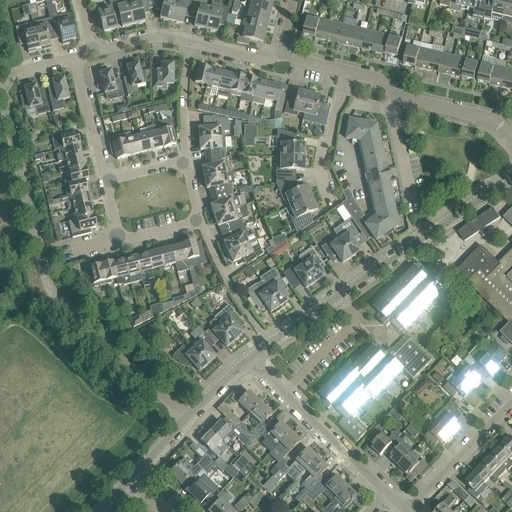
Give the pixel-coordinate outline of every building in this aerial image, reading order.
[(134,25),(128,4),(122,6),(120,0),(111,0),(109,1),(111,8),(114,19),(120,17),(122,27),(125,27),(126,27),(129,27),(129,26),(134,25)] [(132,0),(134,3),(128,4),(134,25),(138,23),(139,24),(142,23),(142,22),(145,22),(142,11),(149,10),(146,0),(132,0)] [(167,20),(171,21),(176,0),(152,0),(152,5),(156,6),(156,7),(163,8),(160,19),(163,19),(163,20),(166,21),(167,20)] [(191,15),(194,0),(176,0),(171,21),(176,22),(176,23),(179,24),(179,23),(183,24),(185,14),(191,15)] [(201,28),(206,29),(211,9),(204,7),(206,1),(202,0),(194,0),(191,15),(197,16),(194,27),(198,27),(197,28),(201,29),(201,28)] [(451,0),(450,8),(449,10),(461,13),(462,9),(468,11),(470,0),(451,0)] [(470,0),(468,11),(474,12),(473,16),(484,19),(487,7),(488,3),(482,1),(482,0),(470,0)] [(502,23),(503,17),(507,0),(495,0),(493,8),(487,7),(484,19),(502,23)] [(511,0),(507,0),(503,17),(509,18),(508,22),(510,25),(511,25),(511,0)] [(245,10),(250,11),(269,16),(271,7),(252,2),(247,1),(245,10)] [(212,2),(211,9),(206,29),(211,30),(210,31),(214,32),(214,31),(217,32),(219,22),(226,23),(229,8),(223,7),(223,5),(212,2)] [(117,29),(114,19),(111,8),(103,10),(102,6),(97,7),(103,32),(112,30),(112,31),(115,30),(115,29),(117,29)] [(267,25),(269,16),(250,11),(248,20),(267,25)] [(59,32),(62,43),(63,45),(71,43),(70,40),(75,39),(69,14),(56,17),(55,13),(49,15),(50,19),(54,34),(59,32)] [(315,42),(316,38),(320,19),(308,16),(303,35),(315,37),(314,42),(315,42)] [(418,18),(411,16),(410,23),(416,25),(418,18)] [(54,34),(50,19),(39,22),(40,26),(34,28),(39,48),(43,47),(43,50),(51,48),(48,35),(54,34)] [(320,19),(316,38),(327,41),(332,22),(320,19)] [(267,25),(248,20),(246,29),(264,33),(267,25)] [(327,41),(339,44),(343,25),(332,22),(327,41)] [(19,43),(25,41),(28,53),(35,52),(35,49),(39,48),(34,28),(28,29),(27,25),(15,28),(19,43)] [(343,25),(339,44),(350,47),(355,27),(343,25)] [(355,27),(350,47),(362,49),(366,30),(355,27)] [(453,27),(451,34),(454,34),(460,36),(462,36),(463,29),(453,27)] [(264,33),(246,29),(244,38),(238,37),(236,43),(248,46),(250,40),(262,43),(264,33)] [(374,52),(378,33),(366,30),(362,49),(374,52)] [(385,55),(390,36),(378,33),(374,52),(385,55)] [(402,39),(392,36),(390,36),(385,55),(384,59),(385,59),(386,54),(398,57),(402,39)] [(415,71),(416,67),(420,48),(408,45),(404,64),(415,66),(414,71),(415,71)] [(420,48),(416,67),(427,70),(432,51),(420,48)] [(443,54),(432,51),(427,70),(439,73),(443,54)] [(443,54),(439,73),(450,76),(455,56),(443,54)] [(467,59),(455,56),(450,76),(462,78),(461,82),(462,78),(467,59)] [(479,62),(467,59),(462,78),(474,80),(479,62)] [(173,85),(173,83),(177,81),(173,73),(173,64),(161,63),(161,76),(155,76),(155,89),(166,89),(166,84),(173,85)] [(489,89),(490,85),(494,66),(482,63),(478,81),(489,84),(488,89),(489,89)] [(136,86),(146,84),(145,81),(145,71),(140,72),(138,64),(127,67),(130,80),(123,81),(126,93),(127,93),(128,96),(137,94),(138,92),(136,86)] [(501,88),(506,68),(494,66),(490,85),(501,88)] [(201,88),(206,89),(211,70),(211,69),(199,67),(195,83),(202,85),(201,88)] [(501,88),(511,90),(511,69),(506,68),(501,88)] [(110,101),(124,97),(123,92),(120,82),(114,83),(111,70),(99,73),(106,99),(110,101)] [(218,71),(218,72),(211,70),(206,89),(205,93),(217,96),(218,89),(222,72),(218,71)] [(227,73),(222,72),(218,89),(225,90),(224,94),(229,95),(233,76),(226,74),(227,73)] [(234,75),(233,76),(229,95),(241,97),(242,94),(246,78),(234,75)] [(63,100),(69,98),(64,78),(52,81),(55,94),(49,95),(53,112),(65,109),(63,100)] [(246,78),(242,94),(249,96),(248,99),(253,100),(258,81),(246,78)] [(258,79),(258,81),(253,100),(252,103),(264,106),(269,83),(265,82),(266,81),(258,79)] [(264,106),(275,109),(274,111),(281,113),(286,94),(279,93),(281,87),(273,85),(273,84),(269,83),(264,106)] [(39,98),(36,85),(24,88),(26,95),(20,96),(23,108),(29,107),(29,109),(35,107),(37,116),(50,112),(46,96),(39,98)] [(304,114),(309,94),(298,91),(295,104),(287,102),(284,114),(296,117),(298,113),(304,114)] [(309,94),(304,114),(310,116),(310,120),(322,123),(325,111),(317,109),(320,96),(309,94)] [(163,105),(157,106),(154,107),(155,112),(155,114),(164,112),(163,105)] [(228,132),(228,121),(211,117),(212,128),(199,129),(199,140),(221,138),(220,132),(228,132)] [(259,126),(260,120),(249,117),(248,121),(247,123),(259,126)] [(158,124),(159,128),(164,148),(176,145),(172,129),(173,129),(172,119),(163,122),(164,123),(158,124)] [(235,127),(233,127),(234,137),(242,137),(241,122),(235,120),(235,127)] [(376,125),(349,120),(346,139),(360,142),(368,175),(370,174),(372,183),(370,184),(377,216),(365,225),(376,240),(398,225),(388,180),(389,180),(387,170),(386,170),(376,125)] [(157,150),(156,149),(163,147),(164,148),(159,128),(154,129),(155,133),(148,134),(152,151),(157,150)] [(148,152),(152,151),(148,134),(146,129),(140,130),(141,133),(136,134),(140,153),(148,151),(148,152)] [(294,134),(284,132),(277,130),(277,149),(281,150),(281,157),(304,158),(305,145),(294,144),(294,134)] [(59,145),(60,150),(80,145),(77,133),(64,136),(63,132),(56,134),(57,138),(60,137),(62,144),(59,145)] [(133,155),(140,153),(136,134),(131,135),(130,133),(124,135),(124,137),(129,157),(133,156),(133,155)] [(112,155),(116,154),(117,160),(129,157),(124,137),(119,138),(120,142),(113,143),(113,144),(109,145),(112,155)] [(204,150),(205,159),(226,156),(226,155),(225,138),(221,138),(199,140),(200,151),(204,150)] [(64,154),(66,161),(83,156),(81,152),(79,145),(80,145),(60,150),(61,155),(64,154)] [(65,168),(66,173),(85,168),(83,161),(84,161),(83,156),(66,161),(68,167),(65,168)] [(204,178),(232,173),(227,163),(226,157),(226,156),(205,159),(206,167),(202,167),(204,178)] [(304,171),(304,158),(281,157),(280,165),(276,166),(276,184),(293,181),(293,170),(304,171)] [(68,184),(68,185),(88,180),(85,168),(66,173),(67,178),(70,177),(72,183),(68,184)] [(233,191),(231,185),(235,185),(232,174),(232,173),(204,178),(206,189),(219,187),(221,193),(233,191)] [(88,180),(68,185),(70,191),(66,192),(68,197),(87,192),(85,181),(88,180)] [(297,191),(293,181),(276,184),(283,201),(287,200),(290,208),(312,198),(307,186),(297,191)] [(348,189),(343,191),(342,192),(346,200),(341,203),(367,241),(371,238),(359,220),(365,216),(352,197),(352,196),(348,189)] [(214,216),(234,210),(241,208),(240,207),(241,207),(237,196),(235,197),(233,191),(219,196),(221,202),(211,206),(211,207),(210,209),(214,215),(214,216)] [(69,209),(74,208),(90,204),(89,200),(91,200),(89,192),(87,192),(68,197),(60,199),(61,204),(67,203),(69,209)] [(297,234),(305,229),(311,224),(307,215),(317,210),(312,198),(290,208),(293,215),(289,217),(297,234)] [(74,208),(76,215),(72,216),(74,220),(93,215),(92,215),(91,208),(90,204),(74,208)] [(241,208),(234,210),(214,216),(214,217),(215,225),(217,225),(218,227),(230,222),(232,229),(243,224),(242,219),(247,217),(247,205),(241,207),(240,207),(241,208)] [(500,218),(493,208),(458,232),(465,242),(480,232),(483,237),(488,234),(485,229),(500,218)] [(493,257),(481,246),(480,246),(481,247),(471,256),(470,256),(473,259),(469,263),(466,261),(457,271),(456,271),(468,283),(469,283),(479,293),(478,293),(478,294),(479,293),(489,303),(488,303),(489,304),(489,303),(499,313),(499,314),(500,313),(509,323),(500,333),(511,344),(511,209),(503,218),(504,218),(505,218),(511,224),(511,251),(503,261),(499,265),(492,257),(493,257)] [(92,233),(91,229),(96,227),(93,215),(74,220),(68,222),(69,222),(70,222),(74,237),(72,237),(72,238),(92,233)] [(228,252),(257,239),(254,233),(248,235),(244,226),(233,231),(236,237),(224,242),(228,252)] [(353,240),(358,237),(359,236),(353,226),(342,233),(341,231),(336,235),(339,240),(351,257),(360,251),(353,240)] [(272,239),(275,246),(287,242),(284,234),(272,239)] [(249,264),(263,254),(257,239),(228,252),(233,262),(245,257),(249,264)] [(335,253),(339,259),(342,264),(351,257),(339,240),(334,243),(332,240),(321,247),(322,249),(328,257),(335,253)] [(194,241),(182,244),(189,268),(193,267),(193,266),(206,263),(201,244),(196,245),(194,241)] [(182,262),(183,265),(187,264),(188,268),(189,268),(182,244),(182,245),(175,247),(175,246),(171,247),(175,264),(182,262)] [(168,265),(175,264),(171,247),(167,248),(167,249),(159,251),(164,270),(169,269),(168,265)] [(324,276),(318,267),(323,264),(313,249),(298,258),(303,265),(315,282),(324,276)] [(148,253),(152,269),(159,268),(159,271),(164,270),(159,251),(152,253),(152,252),(148,253)] [(141,276),(142,281),(154,278),(152,269),(148,253),(143,254),(144,255),(136,257),(141,276)] [(124,259),(131,284),(142,281),(141,276),(136,257),(129,259),(129,258),(124,259)] [(113,262),(119,286),(123,284),(123,286),(131,284),(124,259),(120,260),(120,261),(113,263),(113,262)] [(118,286),(119,286),(113,262),(101,265),(106,285),(111,283),(110,280),(117,279),(117,282),(118,286)] [(420,262),(419,264),(409,274),(410,275),(402,283),(401,282),(395,287),(397,289),(393,293),(391,292),(385,297),(387,299),(383,303),(382,301),(376,307),(382,314),(379,317),(388,327),(391,323),(400,332),(404,328),(406,330),(449,286),(443,280),(444,278),(439,273),(435,277),(420,262)] [(101,286),(106,285),(101,265),(89,268),(93,284),(100,283),(101,286)] [(315,282),(303,265),(298,268),(295,265),(286,271),(287,273),(293,281),(298,278),(306,289),(315,282)] [(286,286),(279,276),(274,269),(260,279),(262,282),(279,307),(288,301),(281,290),(286,286)] [(257,285),(260,290),(251,296),(258,306),(263,302),(270,313),(279,307),(262,282),(257,285)] [(203,293),(201,286),(198,285),(193,286),(194,291),(196,297),(203,293)] [(190,292),(183,297),(185,302),(196,297),(194,291),(190,292)] [(173,302),(174,307),(185,302),(183,297),(172,299),(173,302)] [(197,300),(191,305),(195,310),(201,304),(197,300)] [(173,302),(161,305),(163,313),(174,307),(173,302)] [(161,304),(149,307),(152,318),(153,318),(163,313),(161,305),(161,304)] [(239,339),(239,337),(243,333),(234,323),(239,318),(228,306),(214,318),(235,340),(237,341),(239,339)] [(179,320),(186,315),(180,308),(174,314),(179,320)] [(131,321),(133,327),(142,323),(140,316),(131,321)] [(209,324),(212,327),(205,333),(213,342),(218,338),(226,348),(231,344),(232,345),(235,343),(234,341),(235,340),(214,318),(215,319),(209,324)] [(211,343),(205,336),(201,332),(202,331),(199,327),(191,334),(196,340),(196,341),(194,341),(191,344),(191,346),(207,364),(216,357),(207,347),(211,343)] [(357,442),(364,435),(367,432),(351,416),(370,397),(374,400),(403,370),(413,380),(432,360),(411,339),(409,341),(406,337),(392,351),(388,348),(385,351),(377,344),(367,353),(369,355),(365,359),(363,357),(358,363),(359,365),(355,369),(350,364),(351,366),(347,370),(346,368),(340,374),(341,376),(338,380),(336,378),(330,384),(332,386),(328,389),(326,388),(321,394),(327,400),(323,404),(329,409),(332,405),(345,418),(339,424),(357,442)] [(156,347),(162,353),(167,348),(162,342),(156,347)] [(497,367),(503,361),(509,355),(495,342),(476,362),(485,372),(491,377),(501,367),(500,367),(498,369),(497,367)] [(183,347),(180,349),(173,356),(186,366),(190,362),(199,372),(207,364),(191,346),(193,349),(191,351),(187,351),(183,347)] [(476,362),(471,367),(464,360),(457,368),(459,370),(457,372),(473,388),(481,380),(479,378),(485,372),(476,362)] [(473,388),(457,372),(450,366),(447,369),(455,377),(458,380),(452,386),(449,383),(444,388),(454,397),(458,393),(462,396),(464,394),(465,396),(464,398),(473,388)] [(426,381),(413,392),(418,397),(430,385),(426,381)] [(239,391),(230,401),(234,405),(237,404),(239,403),(250,414),(260,403),(249,392),(245,397),(244,397),(239,391)] [(449,404),(434,419),(437,422),(453,436),(461,429),(458,426),(465,420),(467,422),(464,419),(460,415),(457,411),(460,408),(452,401),(449,404)] [(260,403),(250,414),(261,425),(266,420),(266,421),(267,419),(271,414),(260,403)] [(234,427),(236,428),(241,423),(230,412),(225,417),(235,427),(234,427)] [(251,443),(236,428),(234,427),(230,431),(221,422),(211,432),(221,441),(226,436),(232,441),(236,437),(238,438),(237,439),(246,448),(251,443)] [(430,432),(425,437),(427,440),(434,447),(439,442),(441,444),(443,442),(445,444),(443,446),(453,436),(437,422),(434,425),(437,428),(432,434),(430,432)] [(260,434),(255,429),(251,433),(241,423),(236,428),(251,443),(260,434)] [(281,423),(274,430),(265,439),(274,449),(290,432),(281,423)] [(403,432),(411,440),(419,432),(411,424),(403,432)] [(380,456),(386,451),(395,441),(395,440),(401,434),(399,432),(391,432),(391,436),(389,438),(386,438),(377,430),(375,433),(368,440),(374,446),(373,448),(371,446),(380,456)] [(228,448),(221,441),(211,432),(201,442),(208,449),(217,457),(221,452),(222,454),(228,448)] [(280,453),(283,457),(284,457),(290,452),(300,442),(290,432),(274,449),(279,453),(280,453)] [(500,446),(511,457),(511,439),(509,437),(500,446)] [(395,441),(386,451),(392,457),(390,459),(398,467),(414,451),(410,448),(407,451),(395,441)] [(502,466),(503,466),(508,471),(511,466),(511,457),(500,446),(491,455),(502,466)] [(301,456),(290,467),(300,477),(306,470),(317,458),(308,449),(301,456)] [(420,464),(417,461),(413,458),(416,454),(414,451),(398,467),(408,476),(414,471),(418,475),(428,465),(423,461),(420,464)] [(205,455),(197,464),(203,470),(211,461),(205,455)] [(494,475),(502,466),(491,455),(482,464),(494,475)] [(245,479),(255,468),(250,462),(249,463),(241,456),(233,464),(241,472),(239,473),(245,479)] [(219,458),(214,463),(224,472),(228,467),(225,463),(219,458)] [(306,480),(301,485),(309,493),(312,490),(314,489),(319,484),(316,480),(316,479),(320,475),(327,468),(317,458),(306,470),(311,475),(306,480)] [(179,463),(169,474),(181,485),(185,481),(189,484),(203,470),(197,464),(193,468),(184,459),(179,463)] [(274,466),(269,472),(273,476),(279,471),(285,465),(286,463),(282,459),(275,467),(274,466)] [(211,461),(203,470),(208,474),(216,466),(211,461)] [(485,484),(490,478),(495,484),(499,480),(494,475),(482,464),(474,473),(485,484)] [(279,471),(273,476),(274,477),(279,481),(290,470),(285,465),(279,471)] [(476,493),(483,486),(485,484),(474,473),(465,482),(476,493)] [(195,485),(188,492),(200,504),(207,497),(210,494),(212,495),(218,489),(204,476),(202,477),(195,485)] [(336,497),(346,487),(336,477),(326,487),(336,497)] [(309,493),(307,496),(313,502),(325,490),(319,484),(314,489),(312,490),(309,493)] [(346,487),(336,497),(322,511),(330,511),(339,503),(345,509),(346,507),(347,508),(357,497),(346,487)] [(455,493),(465,502),(469,498),(459,488),(455,493)] [(258,492),(248,503),(254,508),(264,498),(258,492)] [(219,501),(215,504),(208,511),(231,511),(234,509),(229,505),(233,500),(227,493),(219,501)] [(281,495),(274,503),(281,509),(288,501),(281,495)] [(451,511),(448,508),(456,500),(451,495),(443,504),(443,505),(436,511),(451,511)] [(307,496),(302,501),(312,511),(317,506),(313,502),(307,496)] [(243,498),(234,507),(238,511),(248,503),(243,498)] [(465,502),(473,511),(478,506),(469,498),(465,502)]
